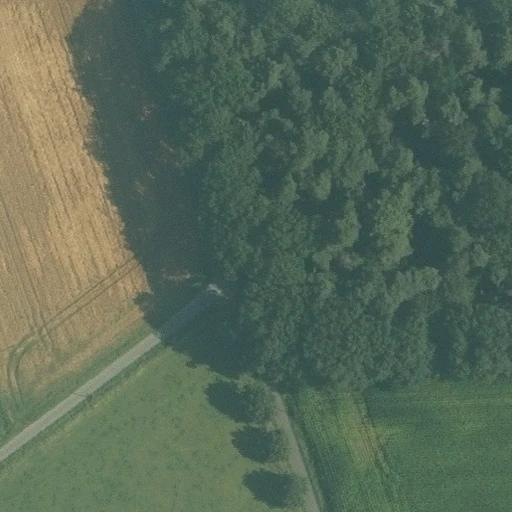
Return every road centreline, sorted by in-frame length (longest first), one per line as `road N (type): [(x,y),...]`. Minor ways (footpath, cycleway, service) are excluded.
road 1 (unclassified): [(231,275),(139,0)]
road 2 (unclassified): [(0,449),(231,275)]
road 3 (unclassified): [(310,511),(231,275)]
